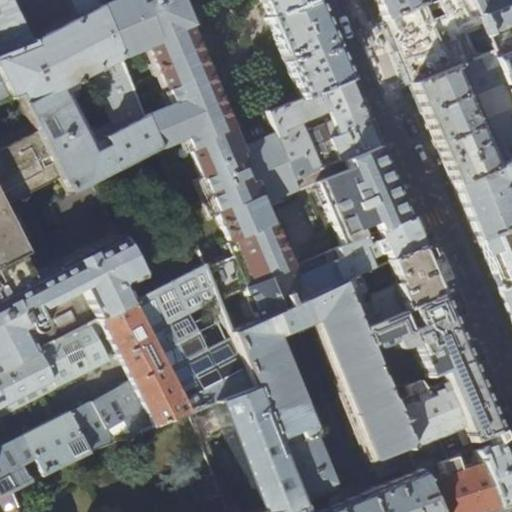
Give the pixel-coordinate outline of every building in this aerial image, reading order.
[(70,0),(78,18),(30,42),(30,43),(0,55),(0,103),(16,96),(35,132),(57,175),(67,193),(154,149),(153,148),(141,117),(101,138),(105,147),(89,155),(56,90),(118,59),(117,57),(96,5),(94,0),(70,0)] [(0,0),(0,55),(30,43),(30,42),(8,0),(0,0)] [(186,19),(178,0),(110,0),(96,5),(117,57),(131,51),(129,46),(141,41),(167,105),(140,116),(141,117),(153,148),(182,136),(198,176),(190,180),(197,199),(206,196),(213,213),(225,242),(223,243),(228,256),(201,268),(214,299),(242,288),(253,319),(337,284),(336,282),(328,262),(324,253),(289,267),(263,205),(314,185),(340,246),(357,239),(360,238),(407,218),(403,209),(379,154),(376,146),(293,179),(274,133),(272,134),(273,136),(247,147),(244,139),(236,142),(224,113),(219,115),(210,92),(213,87),(187,27),(185,28),(183,23),(186,19)] [(257,0),(266,19),(308,0),(257,0)] [(317,6),(314,0),(308,0),(266,19),(264,19),(297,100),(347,78),(332,41),(317,6)] [(419,0),(372,0),(380,16),(381,20),(421,4),(419,0)] [(435,21),(434,23),(435,27),(432,29),(421,4),(381,20),(393,47),(409,84),(493,51),(479,18),(471,0),(446,0),(454,19),(440,25),(439,21),(437,20),(435,21)] [(511,0),(471,0),(479,18),(511,5),(511,0)] [(511,5),(479,18),(493,51),(502,73),(511,69),(511,5)] [(511,96),(509,90),(507,84),(502,73),(493,51),(409,84),(438,152),(452,185),(511,159),(511,96)] [(511,69),(502,73),(507,84),(511,82),(511,88),(509,90),(511,96),(511,69)] [(376,146),(364,117),(359,106),(347,78),(297,100),(266,113),(274,133),(293,179),(376,146)] [(224,113),(213,87),(210,92),(219,115),(224,113)] [(0,368),(156,288),(123,234),(36,279),(0,208),(0,206),(57,175),(35,132),(0,150),(0,368)] [(476,242),(511,226),(511,159),(452,185),(460,205),(476,242)] [(213,213),(206,196),(197,199),(205,217),(213,213)] [(418,245),(407,218),(360,238),(362,243),(359,244),(357,239),(340,246),(332,250),(335,259),(328,262),(336,282),(369,268),(364,257),(381,249),(386,260),(419,246),(418,245)] [(511,226),(476,242),(487,268),(497,292),(511,286),(511,226)] [(428,269),(419,246),(386,260),(385,261),(390,274),(394,276),(397,283),(366,297),(366,301),(359,303),(355,294),(360,292),(361,289),(358,283),(381,273),(377,264),(369,268),(336,282),(337,284),(355,328),(439,294),(428,269)] [(91,337),(102,332),(127,382),(67,414),(66,413),(0,446),(0,495),(6,492),(82,452),(213,401),(219,398),(249,387),(226,330),(220,315),(214,299),(201,268),(200,265),(156,288),(0,368),(0,414),(103,362),(91,337)] [(431,511),(411,463),(405,449),(387,405),(365,353),(355,328),(337,284),(253,319),(233,327),(226,330),(249,387),(298,511),(431,511)] [(511,286),(497,292),(509,320),(511,326),(511,286)] [(456,334),(439,294),(355,328),(365,353),(389,343),(390,344),(392,348),(396,350),(400,350),(407,346),(411,347),(423,377),(437,371),(442,382),(466,441),(485,433),(498,464),(509,459),(496,429),(486,405),(456,334)] [(233,327),(227,312),(220,315),(226,330),(233,327)] [(442,382),(387,405),(405,449),(440,434),(448,454),(434,460),(432,455),(411,463),(431,511),(482,511),(494,508),(466,441),(442,382)] [(298,511),(249,387),(219,398),(227,417),(221,420),(256,508),(245,511),(298,511)] [(227,417),(219,398),(213,401),(221,420),(227,417)] [(511,458),(509,459),(498,464),(485,433),(466,441),(494,508),(507,504),(511,502),(511,458)] [(13,511),(6,492),(0,495),(0,511),(13,511)]
